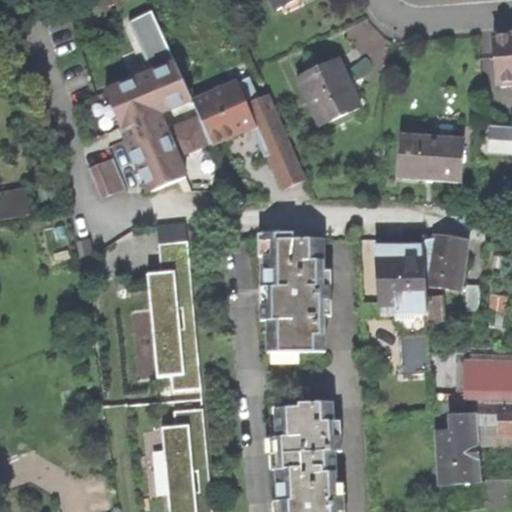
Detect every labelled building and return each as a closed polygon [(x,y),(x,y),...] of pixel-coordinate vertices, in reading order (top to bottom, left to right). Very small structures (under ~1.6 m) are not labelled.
[(273,0),(278,10),(282,8),(298,0),(273,0)] [(304,6),(301,0),(298,0),(282,8),(285,14),(304,6)] [(106,93),(149,193),(169,185),(185,178),(178,160),(211,145),(192,104),(152,13),(131,22),(154,73),(106,93)] [(511,36),(493,38),(497,86),(500,86),(500,84),(511,82),(511,33),(510,34),(511,36)] [(320,79),(299,88),(322,136),(363,117),(340,69),(320,79)] [(249,79),(192,104),(211,145),(234,134),(246,129),(245,125),(249,123),(265,157),(269,155),(284,188),(303,179),(267,98),(259,101),(249,79)] [(462,142),(403,137),(400,177),(431,179),(459,181),(462,142)] [(68,213),(132,186),(120,158),(56,184),(68,213)] [(164,243),(194,240),(193,223),(163,225),(164,243)] [(422,241),(423,247),(425,272),(429,273),(427,285),(458,290),(466,241),(453,239),(434,236),(433,241),(422,241)] [(324,241),(268,241),(268,256),(264,256),(264,288),(267,288),(267,307),(268,353),(325,352),(324,241)] [(173,392),(201,389),(188,242),(160,245),(162,273),(163,283),(150,284),(154,328),(158,378),(172,376),(173,392)] [(412,315),(427,314),(425,272),(423,247),(402,248),(375,248),(380,314),(395,313),(395,320),(413,319),(412,315)] [(149,275),(150,284),(163,283),(162,273),(149,275)] [(479,284),(466,284),(466,308),(478,308),(479,284)] [(429,322),(442,321),(440,296),(428,297),(429,322)] [(401,375),(432,373),(429,333),(399,335),(401,375)] [(511,362),(466,362),(465,393),(511,393),(511,362)] [(279,446),(280,455),(335,451),(333,403),(299,405),(299,409),(275,410),(276,438),(279,438),(279,446)] [(511,406),(482,406),(482,404),(434,403),(435,421),(451,420),(452,432),(436,433),(441,510),(511,508),(511,482),(479,483),(477,456),(475,421),(501,422),(501,437),(511,436),(511,406)] [(213,511),(204,410),(175,413),(177,428),(163,429),(169,497),(170,511),(213,511)] [(338,511),(335,451),(280,455),(281,470),(275,470),(276,502),(280,502),(280,511),(338,511)]
